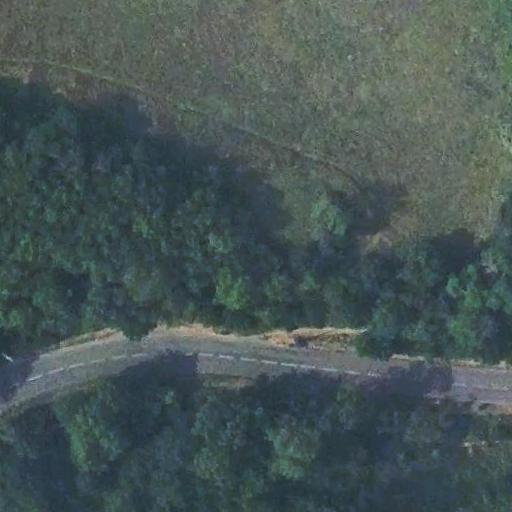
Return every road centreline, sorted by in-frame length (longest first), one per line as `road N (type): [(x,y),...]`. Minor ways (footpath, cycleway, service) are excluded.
road 1 (secondary): [(511,392),(200,353),(112,357),(0,391)]
road 2 (track): [(511,313),(288,333),(200,353)]
road 3 (track): [(112,357),(150,312),(325,280),(372,245)]
